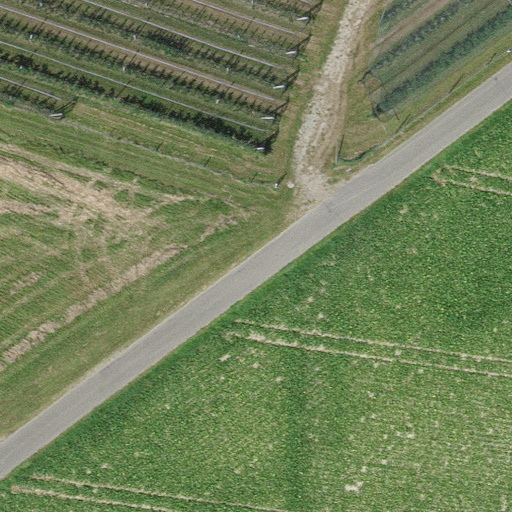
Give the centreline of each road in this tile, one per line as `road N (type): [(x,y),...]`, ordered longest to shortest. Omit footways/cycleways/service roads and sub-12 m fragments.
road 1 (track): [(511,96),(0,478)]
road 2 (track): [(0,119),(343,222)]
road 3 (track): [(297,208),(362,0)]
